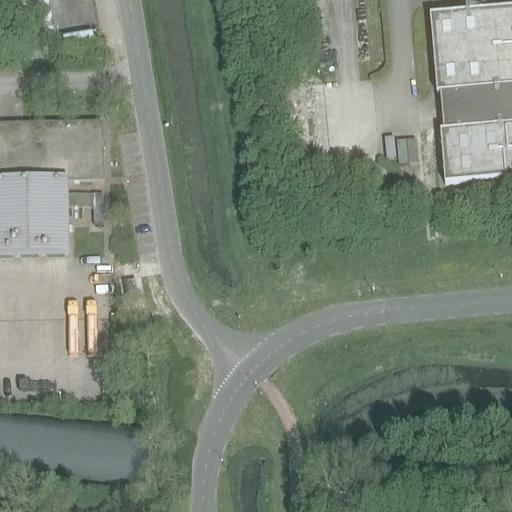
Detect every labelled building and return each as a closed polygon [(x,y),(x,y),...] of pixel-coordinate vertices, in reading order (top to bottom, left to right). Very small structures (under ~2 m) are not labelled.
[(17,0),(24,44),(56,39),(49,0),(17,0)] [(511,11),(433,18),(430,18),(437,96),(440,95),(441,114),(443,134),(440,134),(445,186),(511,180),(511,11)] [(92,35),(62,40),(63,46),(93,41),(92,35)] [(101,126),(0,127),(0,260),(69,259),(68,184),(102,183),(102,151),(103,151),(103,146),(102,146),(101,126)] [(103,228),(103,195),(92,195),(93,228),(103,228)] [(136,283),(124,285),(127,306),(139,304),(136,283)] [(0,416),(0,472),(145,484),(149,429),(0,416)]
